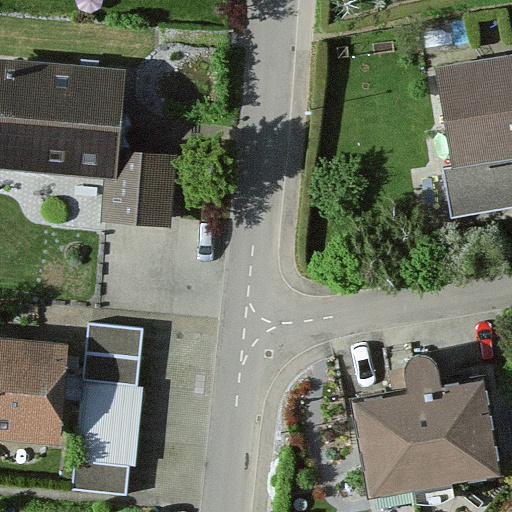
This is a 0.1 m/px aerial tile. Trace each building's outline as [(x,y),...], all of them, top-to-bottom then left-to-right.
[(511,52),(438,63),(461,219),(511,211),(511,52)] [(133,69),(0,60),(0,63),(0,165),(110,173),(107,219),(176,223),(181,151),(128,147),(133,69)] [(60,335),(0,329),(0,429),(52,434),(60,335)] [(143,342),(95,338),(83,487),(131,491),(143,342)] [(408,398),(354,404),(365,503),(510,487),(499,387),(444,393),(442,374),(430,361),(417,362),(406,378),(408,398)]
